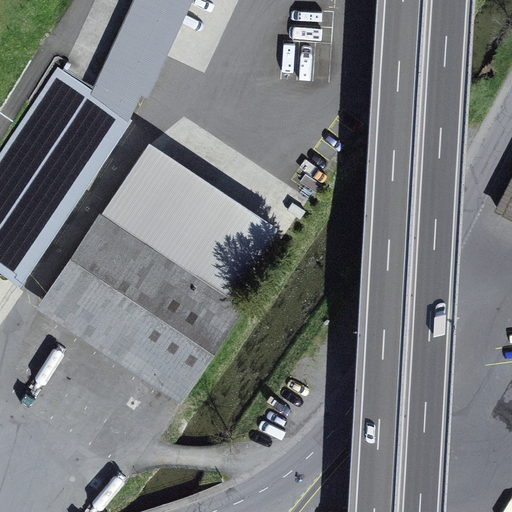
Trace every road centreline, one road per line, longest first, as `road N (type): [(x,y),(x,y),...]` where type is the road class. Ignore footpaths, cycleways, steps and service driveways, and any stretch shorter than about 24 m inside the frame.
road 1 (motorway): [(403,0),(374,511)]
road 2 (motorway): [(420,511),(449,0)]
road 3 (unclassified): [(511,112),(359,392),(321,445),(289,475),(215,511)]
road 4 (unknown): [(0,409),(11,346),(41,269),(237,0)]
road 5 (unknown): [(289,475),(161,444),(0,431)]
